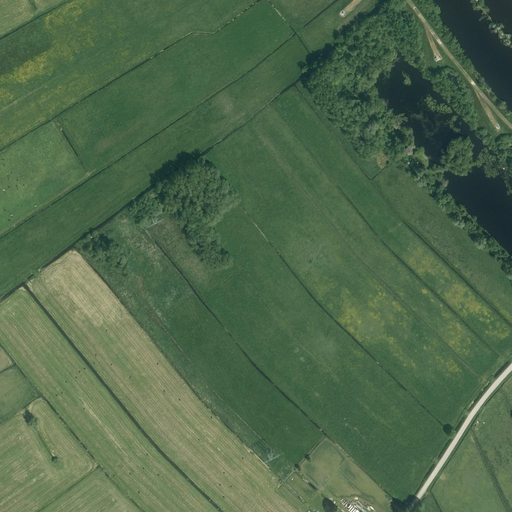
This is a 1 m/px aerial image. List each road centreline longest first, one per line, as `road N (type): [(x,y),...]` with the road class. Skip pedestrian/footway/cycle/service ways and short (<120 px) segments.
road 1 (track): [(409,511),(511,366)]
road 2 (track): [(406,0),(511,127)]
